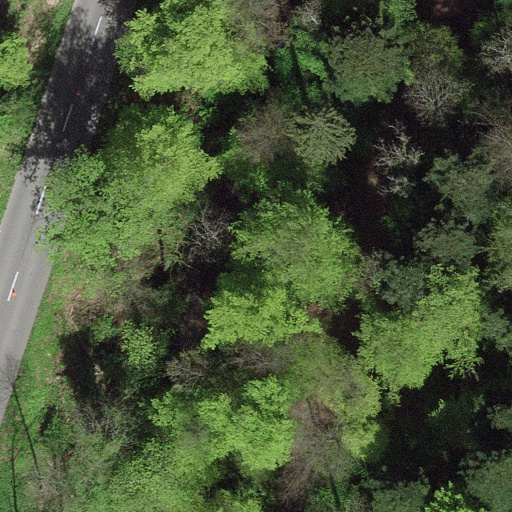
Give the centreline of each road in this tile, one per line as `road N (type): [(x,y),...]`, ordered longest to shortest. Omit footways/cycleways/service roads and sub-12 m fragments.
road 1 (track): [(298,511),(302,412),(400,125),(457,0)]
road 2 (tertiary): [(0,325),(105,0)]
